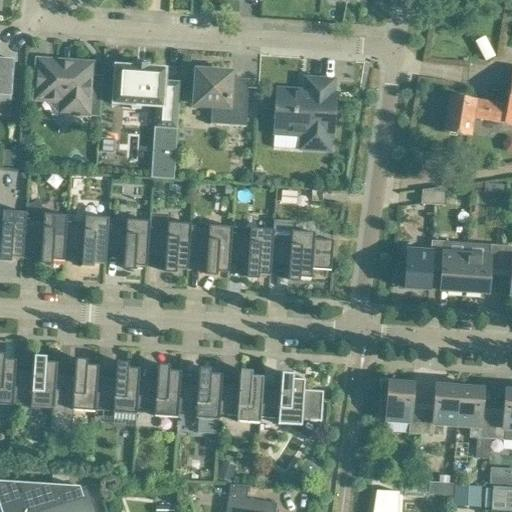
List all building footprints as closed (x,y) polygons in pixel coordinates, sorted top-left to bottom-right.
[(0,116),(9,118),(13,61),(0,59),(0,116)] [(37,61),(35,100),(51,101),(51,95),(58,95),(64,103),(64,114),(88,115),(87,121),(100,121),(103,80),(90,79),(91,73),(83,65),(78,66),(73,66),(68,66),(63,66),(58,65),(53,64),(53,62),(37,61)] [(166,70),(164,69),(164,70),(147,69),(147,66),(133,66),(133,68),(116,67),(116,66),(114,66),(114,67),(115,67),(112,104),(112,105),(113,105),(130,106),(131,110),(140,110),(141,107),(155,108),(154,129),(177,131),(180,83),(164,82),(165,71),(166,70)] [(229,87),(230,75),(197,72),(194,106),(211,107),(210,125),(245,128),(248,88),(229,87)] [(450,97),(444,134),(471,138),(474,119),(511,125),(511,74),(507,106),(450,97)] [(277,91),(274,134),(275,134),(275,130),(302,132),(302,137),(304,142),(308,147),(313,150),(318,150),(318,151),(328,151),(329,138),(332,138),(335,95),(332,95),(333,82),(305,80),(304,95),(297,95),(297,93),(277,91)] [(183,169),(184,154),(170,153),(169,168),(183,169)] [(226,187),(225,197),(234,197),(235,188),(226,187)] [(420,205),(445,207),(446,188),(421,191),(420,205)] [(322,192),(311,191),(311,202),(322,203),(322,192)] [(23,250),(24,246),(25,220),(26,214),(2,212),(2,218),(0,217),(0,260),(11,261),(11,259),(23,260),(23,250)] [(64,253),(65,248),(67,223),(67,217),(43,215),(43,221),(25,220),(24,246),(41,247),(40,263),(52,264),(52,262),(64,263),(64,253)] [(106,256),(106,251),(108,225),(108,220),(84,218),(84,224),(67,223),(65,248),(82,250),(81,266),(93,267),(93,265),(105,265),(106,256)] [(329,271),(331,271),(333,241),(314,240),(314,234),(295,232),(296,222),(274,220),(273,231),(273,236),(271,263),(288,264),(287,280),(299,281),(299,279),(311,280),(312,265),(330,267),(329,271)] [(147,258),(147,254),(149,228),(149,222),(126,221),(125,227),(108,225),(106,251),(123,252),(122,269),(134,270),(134,268),(146,268),(147,258)] [(188,261),(188,257),(190,226),(191,225),(167,224),(166,229),(149,228),(147,254),(165,255),(164,272),(175,273),(176,270),(187,271),(188,261)] [(230,260),(231,234),(232,228),(208,226),(208,228),(190,226),(188,257),(188,261),(206,262),(205,275),(217,276),(217,273),(229,274),(229,264),(230,260)] [(270,267),(271,263),(273,236),(273,231),(249,229),(249,235),(231,234),(230,260),(247,261),(246,278),(258,278),(258,276),(270,277),(270,267)] [(463,293),(466,255),(467,244),(431,242),(430,253),(429,267),(430,267),(441,267),(440,292),(463,293)] [(500,272),(501,247),(467,244),(466,255),(463,293),(487,295),(488,271),(500,272)] [(511,296),(511,247),(501,247),(500,272),(511,272),(509,296),(511,296)] [(428,291),(430,267),(429,267),(430,253),(406,251),(405,273),(400,272),(399,286),(404,287),(404,289),(428,291)] [(13,401),(15,375),(15,371),(16,361),(4,360),(4,358),(0,357),(0,406),(12,407),(13,401)] [(56,378),(56,374),(57,364),(45,363),(45,361),(33,360),(32,376),(15,375),(13,401),(30,402),(30,408),(54,410),(56,378)] [(97,381),(97,377),(98,367),(86,366),(86,364),(76,363),(75,379),(56,378),(54,410),(52,434),(71,436),(73,411),(95,413),(95,412),(97,381)] [(136,416),(136,410),(138,384),(139,380),(139,370),(127,369),(128,367),(116,366),(114,382),(97,381),(95,412),(112,413),(112,414),(136,416)] [(177,419),(178,413),(179,387),(180,383),(180,373),(169,372),(169,369),(157,369),(156,385),(138,384),(136,410),(154,411),(154,417),(177,419)] [(221,390),(221,385),(222,375),(210,375),(210,372),(198,372),(197,388),(179,387),(178,413),(195,414),(195,420),(218,421),(219,416),(221,390)] [(260,418),(262,393),(263,378),(251,377),(251,375),(239,374),(238,391),(221,390),(219,416),(236,417),(236,423),(260,424),(260,418)] [(303,395),(303,391),(304,381),(292,380),(292,378),(281,377),(279,394),(262,393),(260,418),(278,420),(277,425),(301,427),(301,421),(320,423),(323,392),(321,392),(321,397),(303,395)] [(408,435),(420,435),(422,411),(410,410),(412,386),(388,384),(388,386),(383,386),(382,400),(387,400),(385,422),(409,423),(408,435)] [(456,427),(458,389),(435,387),(433,411),(422,411),(420,435),(441,437),(442,426),(456,427)] [(482,391),(458,389),(456,427),(470,428),(469,439),(490,440),(492,416),(480,415),(482,391)] [(511,392),(505,392),(503,416),(492,416),(490,440),(511,441),(511,392)] [(0,482),(0,511),(92,511),(86,492),(81,494),(79,488),(0,482)] [(275,511),(276,505),(246,500),(248,487),(230,486),(225,511),(275,511)] [(372,511),(397,511),(398,493),(376,492),(372,511)]
